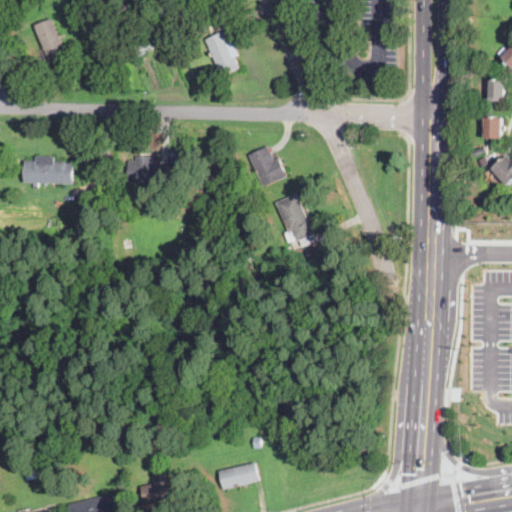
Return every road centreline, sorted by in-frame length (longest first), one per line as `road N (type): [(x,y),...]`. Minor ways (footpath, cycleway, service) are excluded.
road 1 (residential): [(0,106),(424,113)]
road 2 (primary): [(424,113),(408,511)]
road 3 (primary): [(430,505),(447,111)]
road 4 (residential): [(268,0),(336,136),(389,275)]
